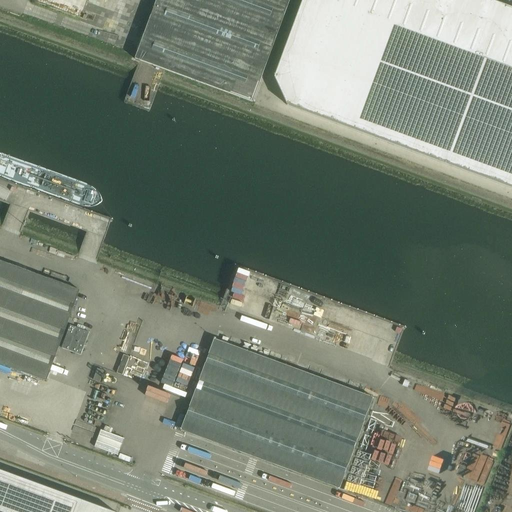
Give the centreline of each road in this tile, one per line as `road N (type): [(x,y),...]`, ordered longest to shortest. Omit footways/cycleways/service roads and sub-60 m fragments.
road 1 (unknown): [(153,455),(174,346),(197,318),(353,362)]
road 2 (unclassified): [(207,511),(0,435)]
road 3 (unknown): [(11,240),(29,199),(51,200),(96,222),(83,269)]
road 4 (unknown): [(83,269),(96,288),(96,307),(64,399)]
